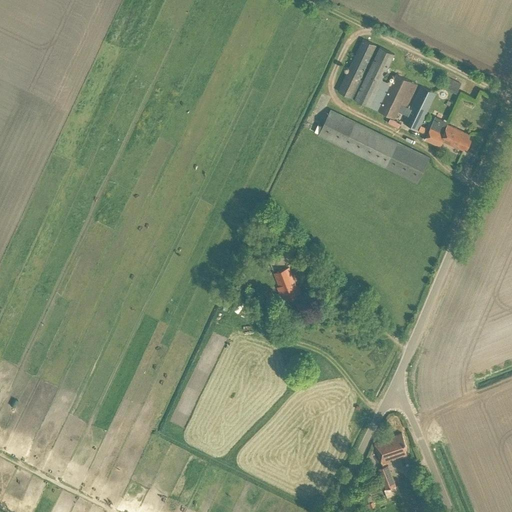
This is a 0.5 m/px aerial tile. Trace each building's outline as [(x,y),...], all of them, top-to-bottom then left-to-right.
[(407,108),(418,84),(396,74),(391,85),(382,81),(395,54),(380,47),(373,63),(369,61),(377,46),(364,39),(338,92),(370,107),(379,87),(388,91),(379,111),(395,119),(399,111),(407,115),(404,123),(419,130),(437,94),(421,86),(410,109),(407,108)] [(457,94),(462,83),(449,77),(444,88),(457,94)] [(430,158),(331,110),(324,124),(315,119),(309,131),(319,136),(418,183),(430,158)] [(464,150),(465,148),(467,149),(472,140),(469,139),(471,135),(448,125),(444,132),(431,126),(425,140),(441,147),(444,141),(464,150)] [(262,243),(253,255),(259,258),(267,247),(262,243)] [(269,261),(287,253),(284,245),(265,253),(269,261)] [(300,255),(295,259),(307,274),(312,270),(300,255)] [(296,296),(301,294),(298,286),(296,286),(288,268),(274,274),(279,287),(278,288),(284,303),(297,298),(296,296)] [(241,292),(245,285),(236,281),(232,288),(241,292)] [(402,432),(374,442),(382,463),(407,454),(404,448),(407,447),(402,432)] [(396,485),(389,465),(378,469),(386,489),(396,485)]
